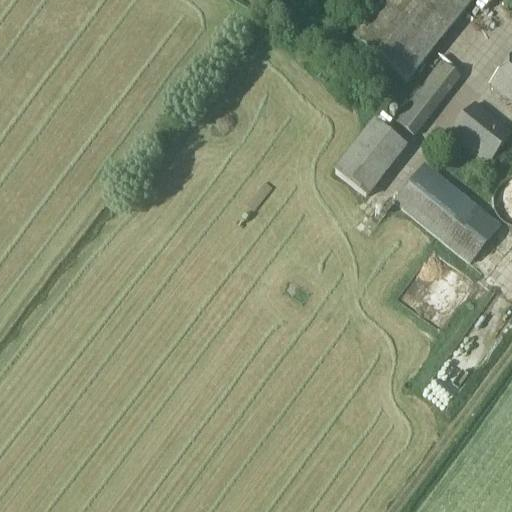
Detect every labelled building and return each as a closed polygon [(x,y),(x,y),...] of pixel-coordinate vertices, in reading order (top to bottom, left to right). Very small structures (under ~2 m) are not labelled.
[(405,83),(472,0),(380,0),(373,9),(364,2),(350,19),(359,26),(350,38),(405,83)] [(511,103),(511,58),(490,86),(511,103)] [(412,137),(459,78),(440,62),(392,122),(412,137)] [(486,167),(511,137),(474,106),(449,135),(486,167)] [(365,200),(404,150),(371,124),(332,174),(365,200)] [(467,265),(497,227),(423,166),(392,204),(467,265)]
